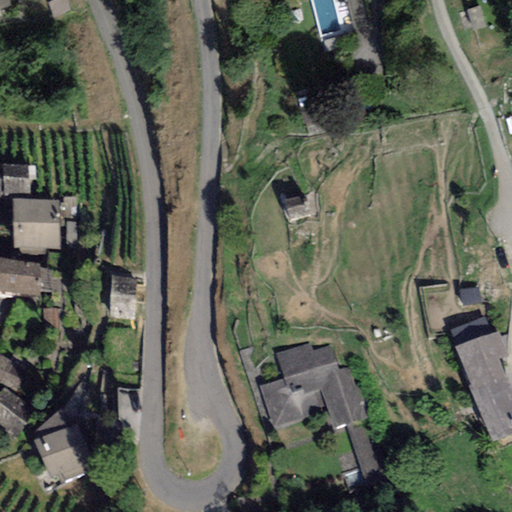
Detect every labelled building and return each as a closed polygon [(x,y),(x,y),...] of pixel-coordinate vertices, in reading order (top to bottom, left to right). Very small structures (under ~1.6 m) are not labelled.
[(346,0),(317,0),(321,33),(350,30),(346,0)] [(28,167),(0,167),(0,199),(28,200),(28,167)] [(303,196),(281,205),(289,224),(311,216),(303,196)] [(59,205),(13,205),(14,252),(60,252),(59,205)] [(38,266),(0,264),(0,298),(37,300),(38,266)] [(140,281),(112,280),(110,320),(138,321),(140,281)] [(498,331),(454,351),(497,444),(511,437),(511,393),(498,363),(510,358),(498,331)] [(288,382),(265,390),(278,429),(327,412),(333,428),(345,424),(368,491),(388,484),(366,419),(368,418),(350,366),(339,370),(330,345),(312,352),(310,346),(280,356),(288,382)] [(26,367),(0,357),(0,383),(17,390),(26,367)] [(34,414),(3,392),(0,396),(0,430),(14,441),(34,414)] [(73,426),(32,447),(51,483),(91,462),(73,426)]
